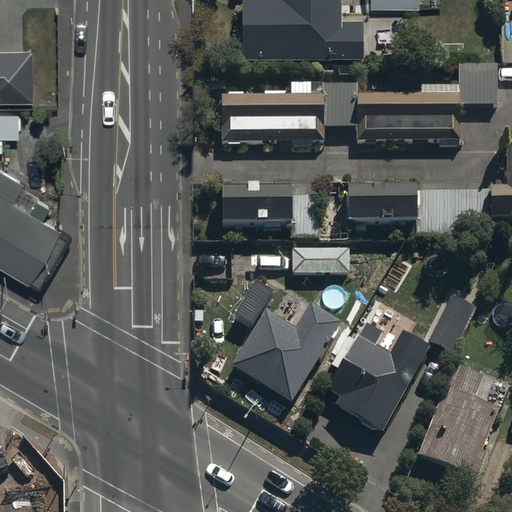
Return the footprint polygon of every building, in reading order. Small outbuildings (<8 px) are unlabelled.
[(366,62),(366,21),(345,21),(344,0),(272,0),(272,1),(245,1),(245,61),(366,62)] [(419,10),(418,0),(369,0),(370,10),(419,10)] [(0,104),(32,105),(32,52),(0,51),(0,104)] [(359,136),(359,149),(462,149),(462,114),(499,114),(499,70),(459,70),(459,101),(358,101),(358,90),(324,90),(324,103),(311,103),(312,90),(292,90),(292,102),(221,102),(221,150),(327,150),(327,135),(359,136)] [(0,134),(15,134),(15,106),(0,106),(0,134)] [(0,260),(26,276),(27,273),(37,278),(66,229),(39,213),(50,195),(19,177),(22,174),(0,160),(0,260)] [(511,233),(511,163),(506,164),(506,197),(489,197),(489,231),(511,231),(511,234),(511,233)] [(419,198),(351,198),(351,234),(419,234),(419,198)] [(293,199),(225,200),(225,236),(293,235),(293,199)] [(232,284),(232,254),(212,255),(212,272),(201,273),(201,285),(232,284)] [(350,257),(294,256),(293,281),(350,281),(350,257)] [(453,351),(475,306),(453,295),(430,340),(453,351)] [(294,412),(343,332),(312,313),(298,337),(268,319),(233,376),(294,412)] [(336,404),(382,430),(431,346),(403,330),(390,351),(358,333),(327,387),(341,396),(336,404)] [(484,387),(451,374),(415,468),(475,492),(486,462),(483,461),(498,421),(474,411),(484,387)]
